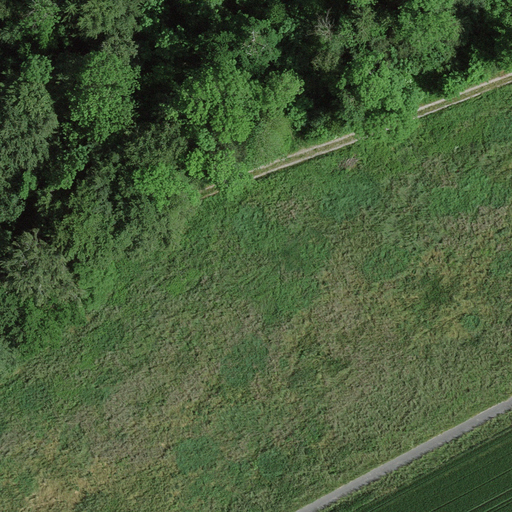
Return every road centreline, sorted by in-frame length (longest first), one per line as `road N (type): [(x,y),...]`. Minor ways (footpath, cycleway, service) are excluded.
road 1 (track): [(511,76),(134,211),(0,326)]
road 2 (track): [(304,511),(511,401)]
